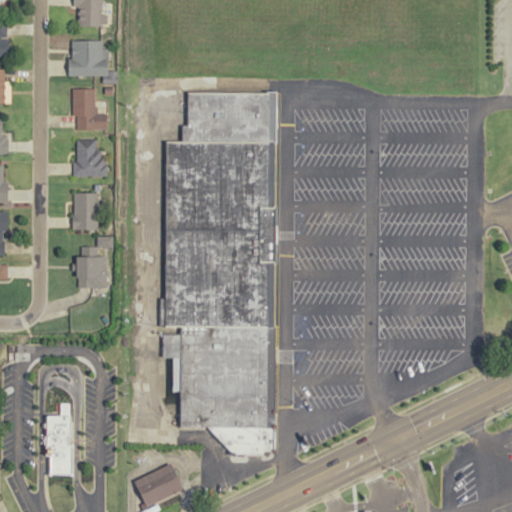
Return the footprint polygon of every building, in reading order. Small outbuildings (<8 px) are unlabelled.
[(73,0),(73,6),(78,6),(78,24),(107,25),(107,14),(102,14),(102,0),(73,0)] [(0,20),(7,20),(7,36),(1,36),(1,41),(8,41),(8,56),(0,56),(0,20)] [(73,40),(73,58),(68,58),(68,74),(103,74),(103,83),(117,83),(117,69),(109,69),(109,48),(102,48),(102,40),(73,40)] [(0,68),(0,102),(9,102),(9,80),(5,80),(5,68),(0,68)] [(72,87),(72,116),(77,116),(76,128),(107,129),(107,113),(98,113),(98,108),(95,108),(95,88),(72,87)] [(189,92),(189,126),(183,126),(183,139),(167,140),(163,323),(181,323),(181,334),(162,333),(161,357),(172,357),(171,390),(178,391),(178,426),(210,427),(234,452),(275,453),(276,92),(189,92)] [(0,116),(0,153),(9,153),(9,135),(2,135),(2,116),(0,116)] [(76,138),(77,160),(72,160),(72,175),(107,175),(107,164),(104,164),(104,158),(101,158),(101,150),(96,150),(96,138),(76,138)] [(0,164),(0,201),(8,202),(8,182),(3,182),(3,165),(0,164)] [(98,191),(98,229),(72,229),(72,191),(98,191)] [(0,210),(0,254),(4,254),(4,230),(8,230),(8,210),(0,210)] [(113,236),(96,236),(96,246),(83,246),(82,256),(78,256),(78,286),(107,286),(107,256),(99,255),(99,247),(113,247),(113,236)] [(49,416),(47,472),(72,472),(73,402),(70,402),(60,402),(59,416),(49,416)] [(135,481),(146,505),(183,488),(169,463),(135,481)]
